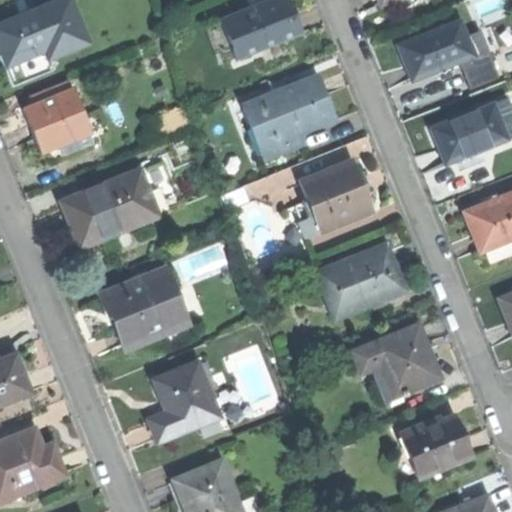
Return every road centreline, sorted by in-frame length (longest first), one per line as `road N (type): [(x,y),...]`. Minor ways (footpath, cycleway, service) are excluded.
road 1 (residential): [(511,410),(487,386),(330,0)]
road 2 (residential): [(130,511),(0,188)]
